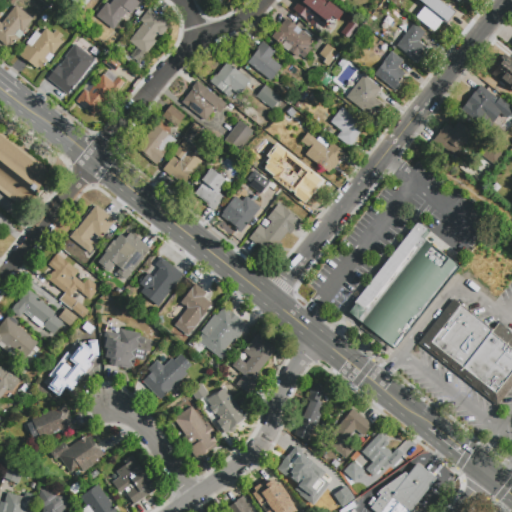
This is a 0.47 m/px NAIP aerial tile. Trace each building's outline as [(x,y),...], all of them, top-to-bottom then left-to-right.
[(89,0),(82,10),(69,0),(89,0)] [(136,0),(140,3),(131,14),(127,11),(113,30),(95,16),(106,2),(109,5),(112,0),(136,0)] [(321,0),(336,12),(323,28),(307,14),(304,18),(293,10),(301,0),(321,0)] [(432,0),(438,0),(446,6),(441,13),(448,19),(447,20),(451,24),(447,30),(443,27),(438,34),(418,19),(423,13),(420,10),(424,5),(427,7),(432,0)] [(0,41),(0,23),(6,17),(5,16),(13,5),(32,19),(22,32),(19,29),(14,36),(17,38),(10,46),(8,44),(6,46),(0,41)] [(139,64),(128,55),(135,47),(128,42),(142,24),(139,21),(148,9),(166,23),(164,26),(167,29),(161,37),(158,35),(154,39),(157,41),(139,64)] [(314,40),(308,48),(310,49),(302,59),(301,57),(298,60),(270,38),(286,18),(297,26),(296,27),(301,31),(302,30),(314,40)] [(422,56),(417,63),(395,46),(413,24),(425,33),(420,40),(421,40),(420,42),(426,47),(420,55),(422,56)] [(35,70),(17,56),(26,45),(25,44),(36,31),(40,35),(45,28),(52,34),(55,29),(63,35),(59,39),(63,42),(53,54),(54,56),(41,71),(37,67),(35,70)] [(282,67),(270,81),(247,63),(258,50),(256,49),(262,42),(275,52),(271,58),(282,67)] [(337,52),(335,56),(336,57),(328,67),(317,58),(327,45),(337,52)] [(67,94),(47,78),(56,67),(59,69),(74,51),(81,57),(85,52),(90,56),(86,60),(91,65),(67,94)] [(400,83),(394,90),(373,74),(391,51),(403,60),(398,67),(405,73),(398,82),(400,83)] [(498,62),(504,55),(511,61),(511,89),(493,74),(501,65),(498,62)] [(120,93),(100,118),(97,115),(94,118),(73,101),(80,92),(81,94),(85,89),(87,91),(101,74),(98,72),(110,57),(119,64),(116,68),(121,72),(117,77),(124,83),(118,91),(120,93)] [(232,93),(229,97),(209,82),(215,74),(216,75),(227,62),(250,81),(239,95),(232,89),(230,91),(232,93)] [(363,76),(381,90),(376,96),(377,97),(375,99),(380,103),(375,109),(376,110),(371,117),(365,113),(363,115),(357,110),(359,108),(349,101),(341,94),(352,80),(357,83),(363,76)] [(226,105),(219,115),(214,111),(205,122),(180,103),(197,82),(226,105)] [(480,85),(498,100),(479,124),(460,109),(480,85)] [(282,101),(273,112),(257,99),(266,88),(282,101)] [(175,128),(162,117),(171,105),(185,116),(175,128)] [(329,122),(340,108),(365,127),(356,137),(358,139),(351,149),(335,137),(340,131),(329,122)] [(457,123),(472,134),(454,157),(432,141),(445,124),(452,129),(457,123)] [(254,134),(238,154),(225,144),(241,124),(254,134)] [(156,167),(137,152),(158,126),(177,141),(156,167)] [(0,133),(51,173),(22,209),(0,191),(0,133)] [(300,142),(307,133),(316,140),(320,134),(346,155),(334,171),(332,169),(326,177),(303,159),(305,156),(304,155),(309,149),(300,142)] [(184,140),(193,147),(189,151),(202,162),(184,185),(171,174),(170,176),(161,168),(184,140)] [(483,158),(493,145),(507,155),(496,169),(483,158)] [(285,180),(298,164),(321,183),(310,197),(311,198),(305,205),(291,194),(296,188),(285,180)] [(210,168),(220,176),(221,174),(228,179),(225,183),(224,182),(221,185),(222,186),(218,192),(225,197),(212,212),(200,202),(202,200),(193,193),(203,182),(200,179),(210,168)] [(220,216),(235,197),(241,201),(245,196),(260,208),(241,232),(228,222),(227,223),(220,216)] [(265,219),(277,204),(300,221),(290,235),(286,232),(265,259),(250,247),(253,243),(248,239),(259,225),(265,230),(270,223),(265,219)] [(116,223),(102,241),(95,235),(90,242),(97,247),(92,255),(70,238),(94,206),(116,223)] [(459,255),(466,261),(395,352),(348,315),(390,261),(419,224),(433,236),(459,255)] [(483,240),(480,244),(471,236),(474,232),(483,240)] [(130,233),(152,250),(126,282),(114,273),(118,268),(116,266),(111,272),(109,271),(108,273),(94,261),(114,236),(116,238),(119,234),(125,239),(130,233)] [(48,281),(56,271),(48,265),(56,254),(78,272),(74,277),(78,280),(83,284),(87,280),(100,290),(92,302),(76,290),(71,297),(89,311),(82,319),(58,301),(63,295),(62,295),(63,293),(48,281)] [(158,309),(141,295),(146,290),(137,283),(145,274),(153,280),(160,271),(156,268),(162,260),(168,265),(183,277),(158,309)] [(194,284),(206,293),(203,297),(212,304),(200,319),(201,320),(188,337),(173,325),(186,308),(179,303),(194,284)] [(63,323),(53,335),(44,327),(43,329),(21,313),(19,316),(11,310),(27,289),(43,302),(42,303),(54,312),(52,315),(63,323)] [(492,330),(457,374),(418,343),(452,299),(492,330)] [(246,327),(238,337),(227,329),(217,342),(227,350),(220,358),(196,339),(221,307),(246,327)] [(76,318),(70,327),(57,318),(64,309),(76,318)] [(0,348),(0,326),(7,318),(37,341),(28,353),(21,347),(13,358),(0,348)] [(511,387),(498,406),(457,374),(492,330),(498,322),(511,333),(511,387)] [(146,351),(144,363),(136,362),(135,369),(132,369),(131,372),(108,367),(110,359),(101,358),(103,350),(101,350),(104,336),(114,339),(114,341),(118,342),(121,330),(140,334),(139,337),(146,338),(145,345),(138,344),(137,349),(146,351)] [(258,334),(277,350),(257,373),(258,377),(254,381),(251,381),(255,385),(247,395),(235,384),(242,375),(232,366),(243,353),(242,352),(258,334)] [(80,337),(96,349),(85,364),(88,366),(73,385),(63,397),(44,382),(80,337)] [(142,382),(151,373),(148,370),(157,361),(163,367),(172,359),(174,360),(180,354),(191,365),(184,372),(187,374),(160,400),(142,382)] [(0,366),(8,372),(8,371),(22,382),(13,395),(9,392),(1,401),(0,400),(0,366)] [(321,405),(318,412),(324,414),(318,430),(315,428),(308,444),(295,438),(305,413),(303,413),(309,400),(310,401),(316,386),(326,391),(320,405),(321,405)] [(196,403),(191,395),(203,387),(208,395),(196,403)] [(221,433),(213,421),(218,417),(206,400),(224,388),(245,419),(229,430),(228,429),(221,433)] [(66,405),(77,431),(64,437),(61,430),(53,434),(52,433),(39,439),(38,436),(32,439),(26,425),(32,422),(31,420),(66,405)] [(173,419),(190,407),(204,427),(208,425),(216,436),(213,438),(218,445),(196,460),(190,452),(194,449),(193,447),(188,450),(182,442),(186,439),(173,419)] [(352,409),(372,424),(362,436),(355,430),(345,443),(353,449),(346,458),(326,443),(352,409)] [(379,432),(387,440),(383,444),(386,447),(385,447),(394,455),(380,469),(382,470),(374,479),(365,470),(353,483),(340,471),(343,467),(345,469),(353,461),(360,468),(365,463),(369,466),(371,464),(372,465),(378,458),(373,454),(369,459),(361,451),(379,432)] [(49,452),(63,442),(67,448),(85,436),(86,438),(89,436),(105,458),(83,473),(80,468),(76,471),(75,470),(70,473),(59,457),(54,460),(49,452)] [(326,469),(310,490),(282,468),(283,467),(280,465),(296,445),(312,458),(310,461),(315,466),(318,463),(326,469)] [(133,505),(125,494),(120,497),(111,483),(119,477),(115,472),(125,465),(122,461),(130,455),(150,483),(154,490),(133,505)] [(417,463),(436,478),(412,509),(416,511),(375,511),(370,508),(372,506),(368,504),(372,499),(376,501),(381,495),(378,493),(380,490),(405,473),(408,474),(417,463)] [(22,471),(17,484),(3,478),(8,465),(22,471)] [(282,511),(265,511),(250,491),(267,479),(288,508),(282,511)] [(116,511),(84,511),(88,510),(79,497),(97,485),(116,511)] [(27,511),(0,511),(0,502),(4,503),(6,493),(29,499),(26,509),(25,509),(24,511),(27,511)] [(37,511),(38,510),(41,493),(57,495),(57,497),(65,498),(65,501),(71,502),(69,509),(65,509),(64,511),(37,511)] [(227,511),(244,500),(252,511),(227,511)]
